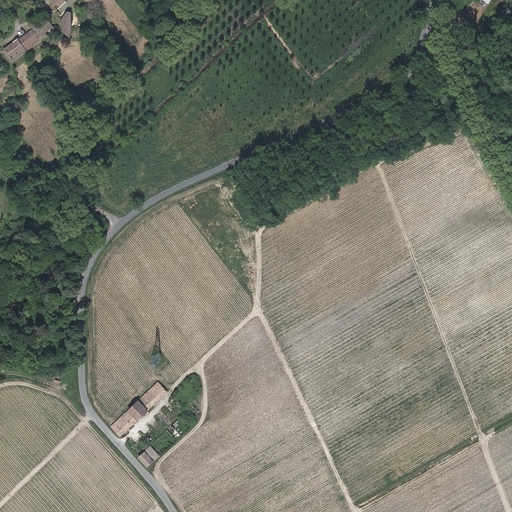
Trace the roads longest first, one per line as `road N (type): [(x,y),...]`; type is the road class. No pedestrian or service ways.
road 1 (track): [(352,511),(256,309),(258,240),(260,230),(377,165),(508,511)]
road 2 (tertiary): [(428,0),(435,38),(400,91),(153,197),(117,223)]
road 3 (track): [(154,482),(159,461),(203,417),(204,358),(256,309)]
road 4 (tertiary): [(117,223),(84,273),(84,401)]
road 5 (unclassified): [(84,401),(177,511)]
road 6 (residential): [(0,158),(117,223)]
road 7 (track): [(91,411),(0,502)]
